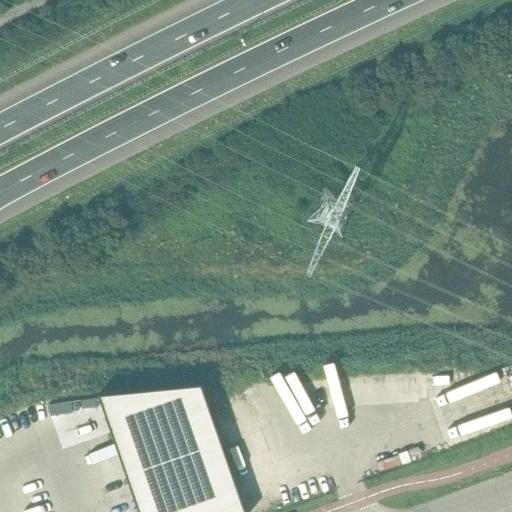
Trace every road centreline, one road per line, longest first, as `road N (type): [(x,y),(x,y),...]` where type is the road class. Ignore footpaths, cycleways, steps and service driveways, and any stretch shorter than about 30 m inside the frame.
road 1 (motorway): [(0,191),(391,0)]
road 2 (motorway): [(272,0),(0,136)]
